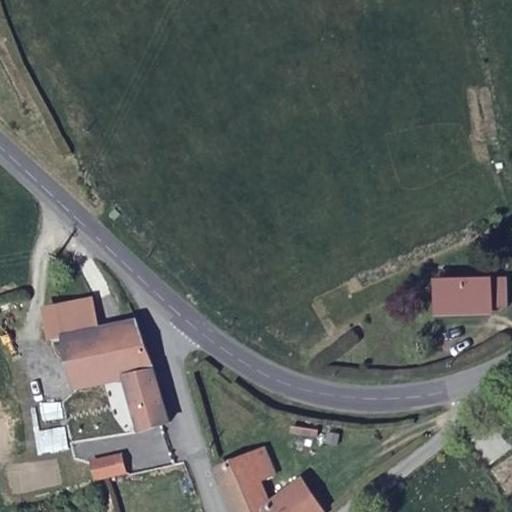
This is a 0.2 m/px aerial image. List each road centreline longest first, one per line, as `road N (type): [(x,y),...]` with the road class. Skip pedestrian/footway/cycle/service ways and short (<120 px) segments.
road 1 (residential): [(470,388),(335,398),(225,358),(171,307)]
road 2 (residential): [(171,307),(0,144)]
road 3 (residential): [(219,511),(166,345),(171,307)]
road 4 (unclassified): [(350,511),(462,426),(470,388)]
